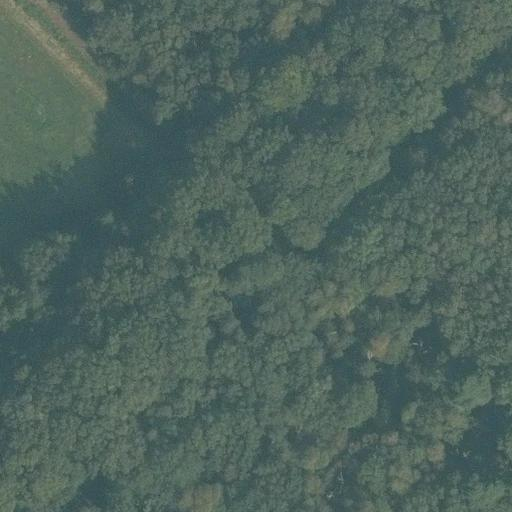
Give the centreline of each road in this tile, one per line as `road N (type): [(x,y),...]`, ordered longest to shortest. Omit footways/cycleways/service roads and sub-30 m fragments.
road 1 (track): [(0,469),(443,0)]
road 2 (track): [(221,236),(0,0)]
